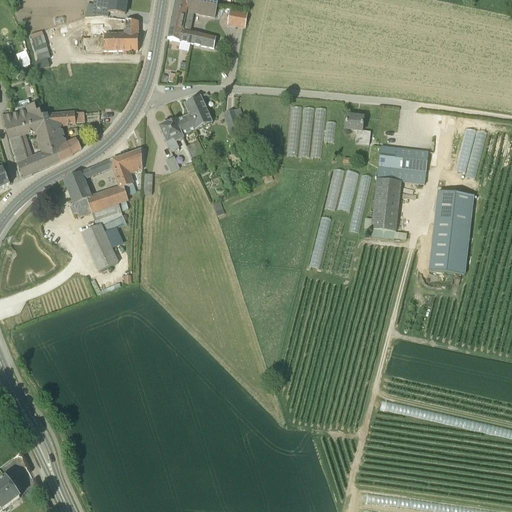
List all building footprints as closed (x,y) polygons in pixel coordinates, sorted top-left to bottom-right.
[(96,9),(95,18),(103,18),(108,18),(109,13),(125,16),(127,2),(115,0),(109,0),(108,10),(96,9)] [(176,0),(173,15),(193,19),(194,12),(216,16),(218,0),(176,0)] [(247,13),(230,10),(227,27),(244,29),(247,13)] [(173,15),(170,30),(181,32),(189,34),(193,19),(173,15)] [(103,18),(95,18),(91,19),(91,29),(87,29),(87,40),(83,40),(83,42),(82,42),(82,54),(104,54),(104,53),(138,53),(138,36),(138,23),(125,21),(125,25),(125,28),(125,37),(116,37),(116,35),(103,35),(103,18)] [(167,40),(191,45),(193,35),(189,34),(181,32),(170,30),(167,40)] [(193,35),(191,45),(214,50),(216,39),(193,35)] [(15,74),(23,70),(20,62),(12,66),(15,74)] [(162,76),(161,83),(168,84),(169,78),(162,76)] [(184,106),(189,117),(196,131),(213,123),(201,98),(184,106)] [(14,155),(15,155),(24,150),(20,137),(38,132),(44,156),(35,159),(39,172),(39,173),(59,163),(51,120),(41,120),(39,113),(37,114),(34,106),(25,108),(26,111),(19,113),(19,115),(4,119),(10,139),(14,155)] [(293,119),(302,118),(302,107),(292,108),(293,119)] [(229,133),(245,128),(239,110),(223,115),(229,133)] [(39,113),(41,120),(51,120),(59,163),(70,158),(81,151),(77,143),(66,150),(59,128),(83,124),(83,114),(47,117),(41,119),(39,113)] [(179,120),(174,122),(182,138),(196,131),(189,117),(180,121),(179,120)] [(355,145),(369,147),(370,133),(362,132),(364,118),(347,117),(345,131),(357,132),(355,145)] [(182,138),(174,122),(160,129),(172,154),(180,150),(177,143),(184,140),(182,138)] [(242,136),(240,131),(232,133),(234,139),(242,136)] [(320,158),(323,135),(318,135),(316,148),(313,147),(312,158),(320,158)] [(193,164),(197,162),(195,158),(203,154),(198,142),(186,148),(193,164)] [(289,146),(288,156),(297,157),(298,146),(289,146)] [(426,173),(428,153),(381,148),(377,180),(424,187),(426,173)] [(24,150),(15,155),(23,180),(32,176),(32,175),(24,150)] [(141,151),(122,158),(128,174),(129,173),(142,171),(141,152),(142,152),(141,151)] [(127,197),(136,194),(132,184),(129,173),(128,174),(122,158),(111,162),(64,181),(74,207),(78,219),(91,214),(96,229),(81,236),(98,274),(119,265),(105,236),(110,235),(109,233),(126,225),(122,217),(120,213),(128,211),(125,201),(128,199),(127,197)] [(175,159),(167,163),(172,174),(180,170),(175,159)] [(335,169),(325,209),(335,212),(345,172),(335,169)] [(0,190),(10,186),(3,170),(0,171),(0,190)] [(350,213),(359,174),(348,172),(338,210),(350,213)] [(273,181),(271,175),(262,179),(265,185),(273,181)] [(362,175),(350,232),(360,234),(372,177),(362,175)] [(377,180),(369,238),(394,241),(394,234),(395,234),(401,184),(377,180)] [(438,194),(429,272),(464,276),(473,198),(438,194)] [(220,203),(213,205),(216,212),(222,210),(220,203)] [(80,286),(61,291),(62,297),(81,292),(80,286)] [(0,511),(1,511),(20,499),(6,479),(0,483),(0,511)]
